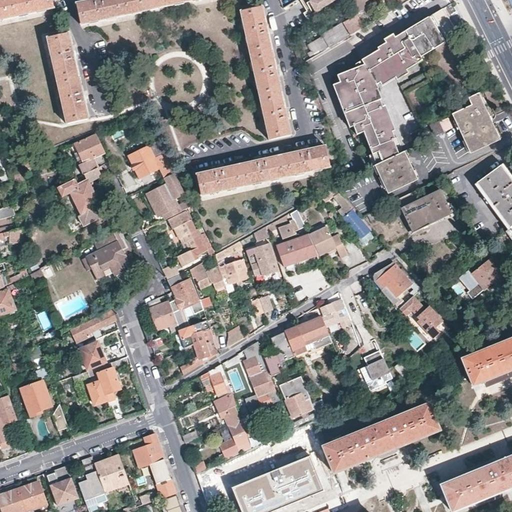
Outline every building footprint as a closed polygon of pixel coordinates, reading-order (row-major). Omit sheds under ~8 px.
[(0,0),(0,20),(53,9),(51,0),(0,0)] [(89,0),(76,3),(81,25),(192,0),(89,0)] [(335,0),(312,0),(310,2),(316,12),(335,0)] [(261,6),(257,8),(240,11),(270,141),(292,136),(275,63),(265,24),(261,6)] [(372,53),(387,78),(392,75),(393,77),(421,61),(420,58),(455,37),(440,11),(427,19),(377,49),(377,50),(372,53)] [(308,54),(311,58),(339,41),(349,35),(362,27),(357,15),(343,23),(322,35),(323,37),(308,45),(312,52),(308,54)] [(71,46),(68,33),(47,38),(66,123),(87,119),(84,101),(83,99),(71,46)] [(303,63),(309,77),(354,50),(339,41),(311,58),(303,63)] [(376,84),(387,78),(372,53),(362,59),(364,63),(376,84)] [(394,141),(392,134),(381,109),(378,102),(376,102),(371,91),(374,89),(376,84),(364,63),(357,67),(335,77),(338,85),(341,92),(343,92),(345,97),(339,100),(345,115),(352,129),(356,137),(362,135),(371,156),(373,159),(398,148),(394,141)] [(413,134),(418,147),(435,139),(430,128),(429,126),(437,123),(416,88),(431,78),(428,72),(401,88),(424,128),(413,134)] [(334,87),(339,100),(345,97),(343,92),(341,92),(338,85),(334,87)] [(462,101),(468,98),(470,97),(464,86),(456,90),(462,101)] [(375,89),(374,89),(371,91),(376,102),(378,102),(380,101),(375,89)] [(472,106),(452,116),(470,155),(497,142),(476,94),(470,97),(468,98),(472,106)] [(381,109),(392,134),(394,133),(384,109),(381,109)] [(348,131),(352,129),(345,115),(342,116),(348,131)] [(430,128),(435,139),(443,135),(439,124),(430,128)] [(76,143),(84,162),(78,164),(83,175),(98,167),(94,157),(105,152),(96,134),(76,143)] [(174,171),(159,139),(128,155),(139,178),(159,167),(163,176),(166,175),(174,171)] [(398,148),(400,155),(403,154),(397,140),(394,141),(398,148)] [(223,169),(196,174),(201,196),(244,186),(287,177),(330,167),(325,146),(304,151),(282,155),(262,160),(239,165),(223,169)] [(23,164),(24,169),(59,152),(57,148),(23,164)] [(373,159),(376,167),(400,155),(398,148),(373,159)] [(400,155),(376,167),(389,194),(416,181),(403,154),(400,155)] [(368,158),(372,169),(376,167),(373,159),(371,156),(368,158)] [(104,173),(100,166),(98,167),(83,175),(58,187),(62,196),(70,192),(81,214),(87,223),(104,213),(99,205),(88,182),(99,177),(98,175),(104,173)] [(511,226),(511,182),(500,167),(476,185),(509,229),(511,226)] [(176,176),(174,171),(166,175),(170,182),(172,181),(177,178),(176,176)] [(182,188),(177,178),(172,181),(177,190),(182,188)] [(190,204),(188,200),(178,204),(167,183),(148,193),(159,214),(166,211),(169,216),(190,204)] [(451,215),(440,191),(420,201),(416,192),(397,201),(401,210),(390,215),(402,239),(451,215)] [(354,209),(338,192),(334,196),(342,207),(339,210),(362,239),(372,231),(371,230),(362,219),(354,209)] [(0,218),(9,216),(15,215),(12,205),(0,207),(0,218)] [(293,231),(304,226),(295,209),(288,213),(293,223),(281,228),(285,237),(294,234),(293,231)] [(185,210),(167,221),(178,239),(183,237),(190,249),(185,252),(175,257),(180,266),(208,251),(196,228),(195,229),(185,210)] [(0,224),(10,222),(9,216),(0,218),(0,224)] [(11,225),(12,230),(14,229),(26,226),(26,221),(11,225)] [(309,230),(310,233),(325,226),(328,230),(329,229),(326,222),(309,230)] [(317,254),(319,256),(335,248),(340,256),(347,252),(340,239),(336,233),(330,236),(328,230),(325,226),(310,233),(308,234),(317,254)] [(259,241),(267,236),(264,227),(255,232),(259,241)] [(12,230),(3,232),(6,241),(16,238),(14,229),(12,230)] [(121,241),(116,231),(93,242),(97,251),(85,257),(91,269),(93,274),(103,270),(111,267),(115,276),(131,268),(122,249),(118,242),(121,241)] [(282,267),(317,254),(308,234),(275,247),(282,267)] [(190,249),(183,237),(178,239),(185,252),(190,249)] [(118,242),(122,249),(126,247),(123,240),(121,241),(118,242)] [(239,240),(214,254),(216,261),(241,246),(239,240)] [(243,250),(252,276),(269,270),(271,277),(280,274),(269,242),(243,250)] [(86,271),(91,269),(85,257),(81,259),(86,271)] [(506,273),(492,257),(473,271),(462,281),(473,294),(481,287),(484,290),(506,273)] [(248,277),(241,258),(222,265),(228,284),(248,277)] [(189,268),(192,277),(196,276),(200,286),(213,282),(217,293),(226,290),(218,267),(208,271),(204,260),(189,268)] [(179,271),(174,263),(162,269),(164,273),(167,278),(179,271)] [(411,284),(394,264),(376,283),(394,303),(411,284)] [(40,270),(39,268),(30,272),(35,281),(43,277),(40,270)] [(133,272),(131,268),(115,276),(118,280),(133,272)] [(105,275),(103,270),(93,274),(96,279),(105,275)] [(26,276),(26,271),(7,280),(8,283),(26,276)] [(167,280),(173,290),(177,299),(175,300),(180,309),(199,299),(189,278),(182,281),(179,274),(167,280)] [(0,315),(15,310),(8,291),(11,289),(9,285),(0,289),(0,315)] [(273,310),(268,295),(259,298),(265,313),(273,310)] [(209,296),(199,300),(202,307),(212,304),(209,296)] [(424,310),(412,296),(400,309),(403,313),(405,316),(411,310),(421,319),(418,322),(433,338),(439,331),(435,327),(442,320),(429,306),(424,310)] [(158,297),(147,302),(158,329),(168,325),(171,333),(173,332),(177,330),(179,330),(177,326),(176,322),(168,301),(161,304),(158,297)] [(256,316),(265,313),(259,298),(251,301),(256,316)] [(348,318),(340,299),(321,307),(324,315),(325,316),(329,326),(340,322),(348,318)] [(403,313),(400,309),(393,316),(396,320),(403,313)] [(111,310),(72,331),(78,343),(91,336),(89,332),(115,319),(111,310)] [(308,353),(335,341),(329,326),(325,316),(286,332),(294,355),(307,350),(308,353)] [(207,319),(179,330),(177,330),(180,340),(181,339),(185,350),(188,349),(195,346),(213,338),(207,319)] [(416,352),(425,344),(413,330),(404,337),(416,352)] [(243,338),(241,331),(226,339),(225,349),(230,346),(243,338)] [(274,345),(261,350),(266,362),(271,375),(280,371),(278,366),(281,364),(281,360),(282,360),(294,355),(286,332),(271,338),(274,345)] [(184,374),(219,353),(213,338),(195,346),(188,349),(191,359),(180,366),(184,374)] [(511,370),(511,338),(462,359),(473,386),(479,384),(511,370)] [(97,342),(78,350),(87,370),(106,362),(97,342)] [(391,378),(379,351),(365,357),(368,366),(362,368),(371,390),(385,385),(384,381),(391,378)] [(404,376),(414,367),(406,356),(395,366),(404,376)] [(277,390),(271,375),(266,362),(259,365),(256,357),(243,362),(261,409),(272,405),(271,402),(268,394),(277,390)] [(123,366),(120,359),(114,361),(111,362),(114,369),(123,366)] [(111,362),(71,376),(74,382),(97,374),(100,381),(88,386),(94,405),(115,397),(113,391),(120,389),(114,369),(111,362)] [(216,396),(230,391),(221,364),(209,371),(211,375),(209,377),(216,396)] [(237,368),(228,371),(234,392),(244,389),(237,368)] [(290,425),(292,431),(318,419),(316,413),(308,417),(307,413),(314,410),(314,409),(302,376),(279,385),(293,419),(301,416),(302,419),(290,425)] [(58,432),(68,428),(60,405),(52,407),(43,382),(20,390),(31,417),(41,413),(42,417),(52,414),(58,432)] [(280,399),(277,390),(268,394),(271,402),(280,399)] [(239,415),(231,394),(231,392),(215,399),(213,400),(221,419),(224,418),(227,426),(229,426),(229,425),(241,420),(239,415)] [(345,398),(348,405),(360,399),(357,392),(345,398)] [(18,419),(9,396),(0,398),(0,443),(3,443),(5,447),(14,444),(6,423),(18,419)] [(316,413),(318,419),(334,411),(330,402),(314,409),(314,410),(316,413)] [(335,473),(440,431),(429,404),(324,446),(335,473)] [(253,412),(240,417),(248,436),(260,432),(253,412)] [(248,436),(241,420),(229,425),(229,426),(233,437),(219,444),(226,460),(252,447),(248,436)] [(183,437),(186,444),(199,438),(196,432),(183,437)] [(154,434),(144,437),(147,446),(134,450),(140,467),(150,464),(162,498),(175,493),(165,465),(154,434)] [(106,494),(129,486),(119,455),(95,463),(96,468),(106,494)] [(95,463),(92,456),(82,460),(87,474),(86,475),(88,479),(79,482),(89,510),(109,503),(106,494),(96,468),(95,463)] [(232,487),(241,511),(269,511),(325,490),(311,456),(232,487)] [(452,511),(511,487),(511,456),(441,486),(446,499),(451,511),(452,511)] [(192,463),(194,469),(196,473),(206,468),(203,459),(192,463)] [(69,469),(47,476),(57,506),(79,500),(69,469)] [(39,482),(19,489),(26,511),(47,504),(39,482)] [(21,511),(26,511),(19,489),(0,495),(0,502),(3,511),(21,511)] [(156,498),(153,490),(139,495),(142,504),(156,498)] [(176,495),(148,505),(150,511),(153,511),(179,503),(176,495)]
